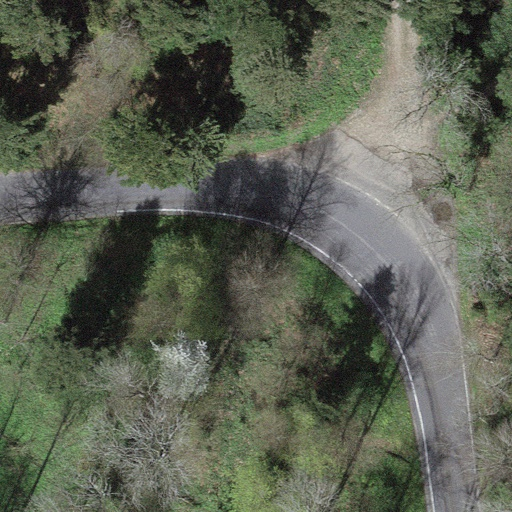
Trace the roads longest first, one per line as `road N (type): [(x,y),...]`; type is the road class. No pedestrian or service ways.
road 1 (unclassified): [(458,511),(418,306),(374,242),(327,207),(267,188),(176,183),(0,195)]
road 2 (track): [(413,0),(386,111),(327,207)]
